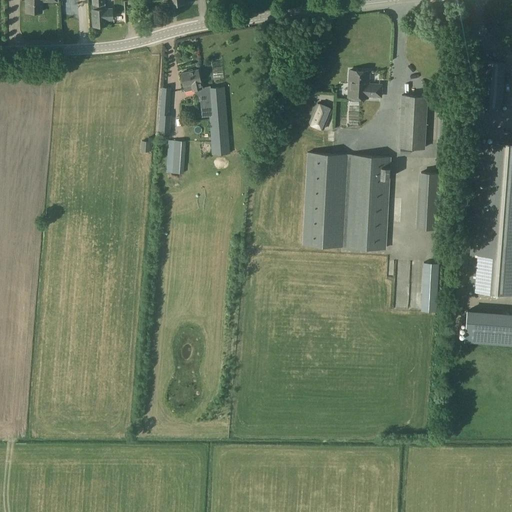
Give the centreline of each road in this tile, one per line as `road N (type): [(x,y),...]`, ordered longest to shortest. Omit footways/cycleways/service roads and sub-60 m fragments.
road 1 (unclassified): [(396,0),(203,25),(119,46),(0,54)]
road 2 (unknown): [(472,0),(448,338)]
